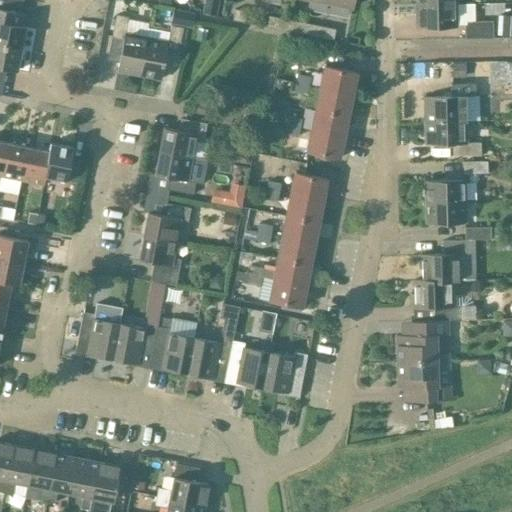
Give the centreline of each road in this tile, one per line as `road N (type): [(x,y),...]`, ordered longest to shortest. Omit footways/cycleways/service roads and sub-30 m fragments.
road 1 (residential): [(250,478),(318,451),(336,422),(378,210),(384,0)]
road 2 (residential): [(250,478),(243,450),(220,425),(65,392)]
road 3 (residential): [(98,184),(104,116),(63,96),(49,75),(62,0)]
road 4 (residential): [(47,359),(98,184)]
